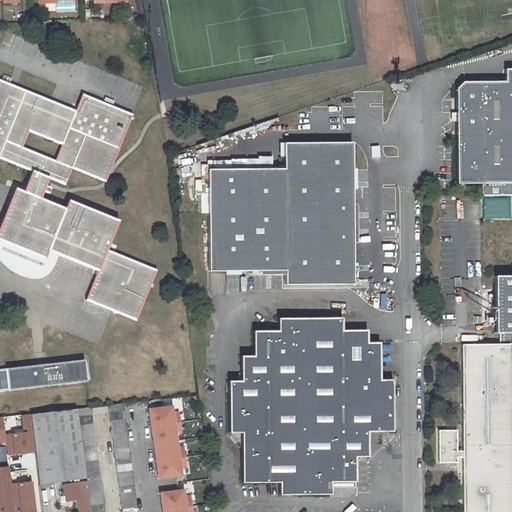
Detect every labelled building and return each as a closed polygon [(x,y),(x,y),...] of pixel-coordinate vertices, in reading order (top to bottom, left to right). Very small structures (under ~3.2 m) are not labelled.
[(511,67),(503,68),(503,80),(461,80),(454,87),(455,182),(480,182),(480,194),(511,193),(511,67)] [(64,208),(40,198),(40,197),(47,178),(64,184),(71,168),(99,178),(105,181),(107,176),(132,114),(81,94),(74,111),(0,79),(0,157),(31,171),(23,192),(14,188),(5,209),(0,221),(0,240),(44,258),(47,251),(58,255),(96,270),(84,300),(135,320),(155,271),(105,250),(117,221),(67,200),(64,208)] [(283,273),(283,285),(352,285),(352,244),(353,244),(353,205),(352,205),(352,143),(283,144),(283,169),(207,170),(207,272),(259,271),(259,273),(283,273)] [(44,258),(0,240),(0,263),(5,268),(9,270),(17,273),(24,275),(30,275),(36,274),(42,272),(50,267),(55,263),(58,255),(47,251),(44,258)] [(511,511),(511,274),(492,274),(493,332),(497,332),(497,343),(481,343),(460,343),(461,450),(455,450),(455,429),(436,429),(437,462),(455,462),(455,456),(461,456),(461,511),(511,511)] [(340,318),(277,319),(277,331),(252,332),(253,356),(240,357),(240,381),(227,381),(227,432),(241,433),(241,483),(278,483),(278,495),(330,495),(330,483),(355,482),(354,457),(367,456),(367,432),(391,431),(391,381),(379,381),(379,344),(367,344),(366,331),(341,331),(340,318)] [(88,358),(0,369),(0,391),(90,380),(88,358)] [(136,511),(122,404),(107,406),(121,511),(136,511)] [(171,406),(147,409),(150,427),(179,423),(177,412),(172,413),(171,406)] [(75,409),(84,478),(85,482),(88,511),(102,511),(89,408),(75,409)] [(38,484),(84,478),(75,409),(29,415),(34,451),(38,484)] [(4,435),(6,455),(34,451),(29,415),(19,416),(21,433),(4,435)] [(179,423),(150,427),(152,444),(176,441),(175,434),(180,433),(179,423)] [(176,441),(152,444),(155,461),(184,457),(182,447),(177,448),(176,441)] [(155,461),(157,479),(180,476),(179,469),(185,468),(184,457),(155,461)] [(0,468),(0,511),(13,511),(10,484),(8,467),(0,468)] [(33,511),(30,482),(10,484),(13,511),(33,511)] [(88,511),(85,482),(57,486),(58,491),(56,491),(57,498),(62,497),(62,501),(76,499),(78,511),(88,511)] [(182,490),(159,493),(161,510),(190,506),(189,496),(183,497),(182,490)]
